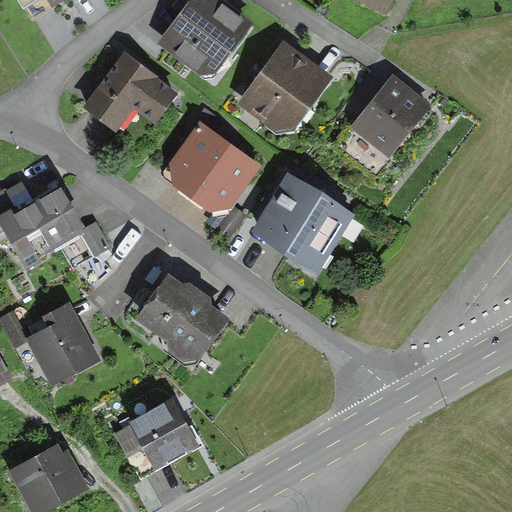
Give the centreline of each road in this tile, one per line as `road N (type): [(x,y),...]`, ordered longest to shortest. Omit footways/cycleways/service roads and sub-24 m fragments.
road 1 (residential): [(397,407),(358,362),(90,169),(16,128)]
road 2 (secondary): [(209,511),(397,407)]
road 3 (residential): [(16,128),(39,91),(152,0)]
road 4 (secondary): [(397,407),(511,342)]
